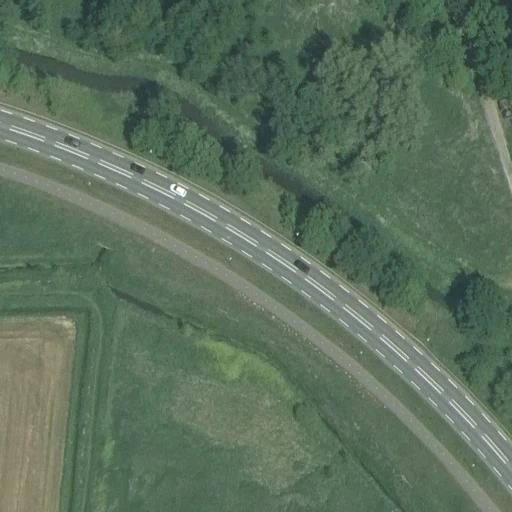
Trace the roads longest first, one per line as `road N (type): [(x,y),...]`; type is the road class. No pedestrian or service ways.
road 1 (secondary): [(511,501),(427,401),(296,275),(117,173),(0,128)]
road 2 (track): [(461,0),(511,152)]
